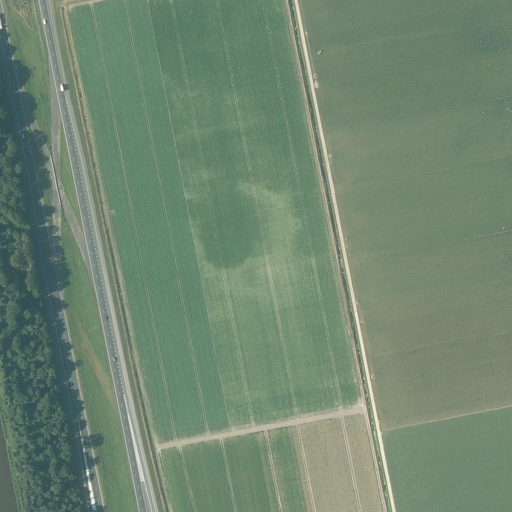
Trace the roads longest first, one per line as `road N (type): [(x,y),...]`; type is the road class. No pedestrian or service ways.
road 1 (motorway): [(0,16),(82,420)]
road 2 (motorway): [(120,395),(42,0)]
road 3 (track): [(384,511),(350,336)]
road 4 (motorway): [(153,511),(120,395)]
